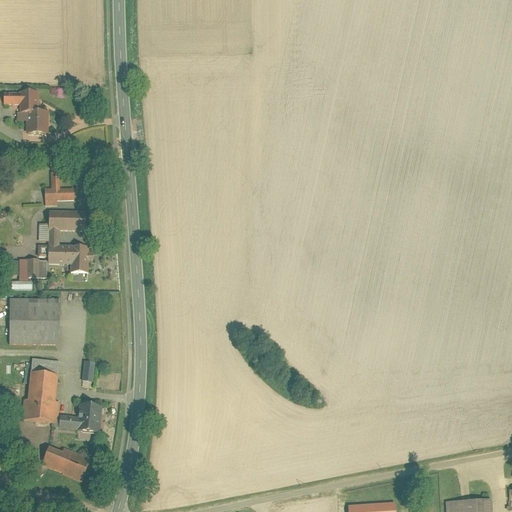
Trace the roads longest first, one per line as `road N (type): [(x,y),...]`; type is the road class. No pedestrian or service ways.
road 1 (secondary): [(117,511),(140,354),(118,0)]
road 2 (residential): [(511,451),(217,511)]
